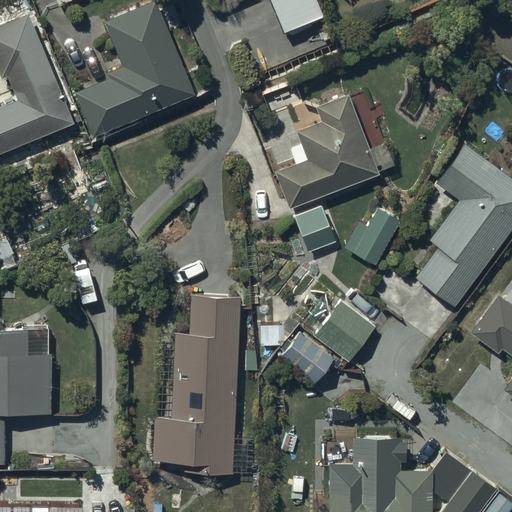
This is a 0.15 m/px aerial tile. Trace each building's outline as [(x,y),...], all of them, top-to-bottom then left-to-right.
[(153,0),(152,0),(103,21),(121,65),(105,71),(107,77),(74,91),(92,134),(192,92),(153,0)] [(314,0),(268,0),(281,31),(320,16),(314,0)] [(16,98),(0,104),(0,150),(72,121),(27,13),(0,24),(0,75),(1,77),(6,74),(16,98)] [(288,147),(294,162),(273,171),(287,205),(376,170),(346,93),(316,105),(321,118),(295,129),(301,143),(288,147)] [(437,244),(414,276),(454,305),(511,223),(511,178),(462,142),(433,181),(459,200),(430,240),(437,244)] [(293,216),(306,251),(334,240),(320,205),(293,216)] [(357,218),(342,242),(374,263),(400,220),(378,206),(367,225),(357,218)] [(511,297),(496,285),(468,324),(496,344),(499,339),(511,348),(511,369),(503,382),(511,388),(511,297)] [(231,471),(238,297),(189,295),(188,334),(174,333),(171,416),(154,415),(152,460),(183,462),(182,470),(231,471)] [(339,299),(313,333),(346,359),(373,325),(339,299)] [(48,328),(0,327),(0,463),(3,464),(3,413),(50,413),(51,352),(47,352),(48,328)] [(290,344),(314,363),(325,349),(300,330),(290,344)] [(398,436),(351,435),(351,462),(328,462),(327,511),(430,511),(431,469),(398,468),(399,458),(404,458),(404,439),(398,439),(398,436)] [(475,511),(494,486),(472,470),(446,505),(455,511),(475,511)] [(506,511),(511,504),(511,501),(498,492),(484,511),(506,511)]
